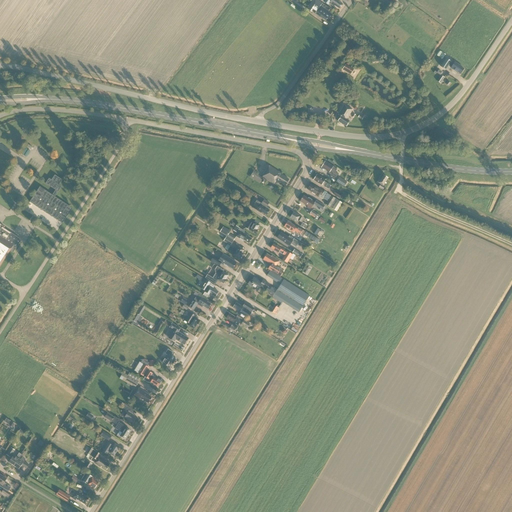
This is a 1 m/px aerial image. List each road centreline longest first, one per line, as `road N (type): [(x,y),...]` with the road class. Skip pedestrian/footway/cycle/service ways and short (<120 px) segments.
road 1 (unclassified): [(91,511),(306,163)]
road 2 (primary): [(401,159),(96,103),(0,100)]
road 3 (unclassified): [(0,116),(76,111),(296,151),(306,163)]
road 4 (unclassified): [(255,121),(0,65)]
road 5 (unclassified): [(511,21),(453,103),(400,134)]
road 6 (unclassified): [(255,121),(277,104),(352,0)]
road 7 (unclassified): [(400,134),(255,121)]
road 8 (track): [(398,190),(511,244)]
road 9 (track): [(400,179),(511,236)]
